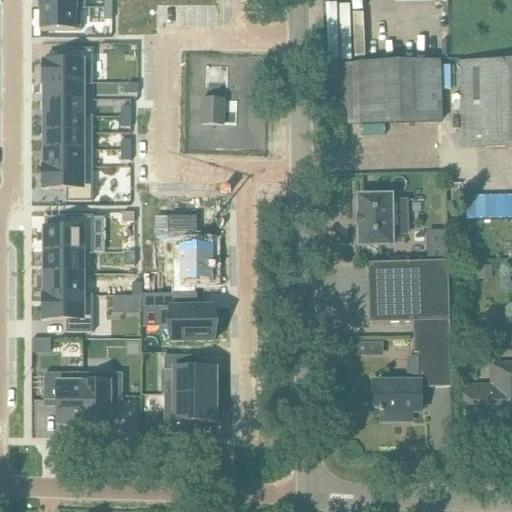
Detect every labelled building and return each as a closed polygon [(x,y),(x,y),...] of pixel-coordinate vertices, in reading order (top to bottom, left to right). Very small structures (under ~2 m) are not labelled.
[(86,0),(39,0),(39,9),(82,9),(87,9),(86,0)] [(104,0),(105,9),(112,10),(112,0),(104,0)] [(324,0),(327,57),(374,55),(373,20),(357,20),(356,0),(324,0)] [(82,9),(39,9),(39,34),(82,34),(82,9)] [(43,64),(43,85),(92,85),(92,51),(66,51),(66,64),(43,64)] [(511,61),(460,63),(462,149),(511,147),(511,61)] [(442,122),(440,62),(343,65),(345,125),(442,122)] [(43,85),(43,86),(44,86),(44,102),(82,102),(82,86),(92,86),(92,85),(43,85)] [(138,85),(128,85),(128,96),(138,96),(138,85)] [(202,101),(201,126),(223,127),(223,126),(224,102),(224,101),(202,101)] [(44,102),(44,119),(92,119),(92,117),(82,117),(82,102),(44,102)] [(121,109),(121,119),(131,119),(131,108),(121,109)] [(44,119),(44,136),(92,136),(92,119),(44,119)] [(121,119),(121,129),(131,129),(131,119),(121,119)] [(44,136),(44,152),(92,152),(92,136),(44,136)] [(131,142),(121,142),(121,152),(131,152),(131,142)] [(44,168),(43,168),(43,169),(92,169),(92,152),(44,152),(44,168)] [(131,152),(121,152),(121,163),(131,163),(131,152)] [(92,169),(43,169),(43,190),(66,190),(66,203),(92,203),(92,169)] [(131,207),(131,194),(115,194),(115,207),(131,207)] [(391,235),(407,235),(406,201),(391,201),(391,198),(383,198),(380,195),(369,195),(367,199),(359,199),(359,218),(357,218),(357,228),(359,228),(360,247),(392,246),(391,235)] [(135,224),(135,214),(122,214),(122,224),(135,224)] [(44,231),(44,255),(92,255),(92,218),(66,218),(66,231),(44,231)] [(168,218),(168,234),(182,234),(182,247),(172,247),(172,295),(196,295),(196,283),(212,283),(212,271),(215,271),(215,270),(211,270),(211,266),(215,266),(215,265),(212,265),(212,247),(196,247),(196,218),(168,218)] [(447,234),(427,235),(428,263),(448,262),(447,234)] [(459,242),(452,255),(463,262),(471,249),(459,242)] [(135,254),(125,255),(125,268),(135,268),(135,254)] [(44,255),(44,276),(87,276),(88,256),(92,256),(92,255),(44,255)] [(511,260),(462,262),(463,302),(511,300),(511,260)] [(370,325),(413,323),(450,322),(448,262),(428,263),(368,265),(370,325)] [(43,297),(43,298),(92,298),(92,297),(87,297),(87,276),(44,276),(44,297),(43,297)] [(132,285),(132,298),(142,298),(142,296),(142,285),(132,285)] [(172,295),(142,296),(142,312),(159,311),(159,329),(170,329),(170,344),(214,343),(213,309),(197,309),(197,295),(196,295),(172,295)] [(43,298),(43,322),(66,322),(66,335),(92,334),(92,298),(43,298)] [(130,298),(130,314),(142,314),(142,298),(132,298),(130,298)] [(451,389),(450,322),(413,323),(413,355),(417,355),(417,359),(425,359),(425,389),(451,389)] [(191,358),(164,358),(164,372),(174,372),(174,396),(164,396),(164,397),(216,397),(216,371),(197,371),(191,371),(191,358)] [(420,414),(420,389),(425,389),(425,359),(417,359),(408,359),(408,384),(375,384),(375,408),(380,408),(380,413),(381,413),(381,423),(398,423),(398,416),(411,417),(411,413),(420,414)] [(492,387),(465,388),(465,421),(493,420),(493,422),(511,421),(511,365),(491,366),(492,387)] [(44,375),(44,402),(57,402),(57,427),(83,427),(83,375),(44,375)] [(83,375),(83,427),(110,427),(110,402),(122,402),(122,375),(83,375)] [(164,397),(164,436),(191,436),(191,423),(197,423),(216,423),(216,397),(164,397)]
